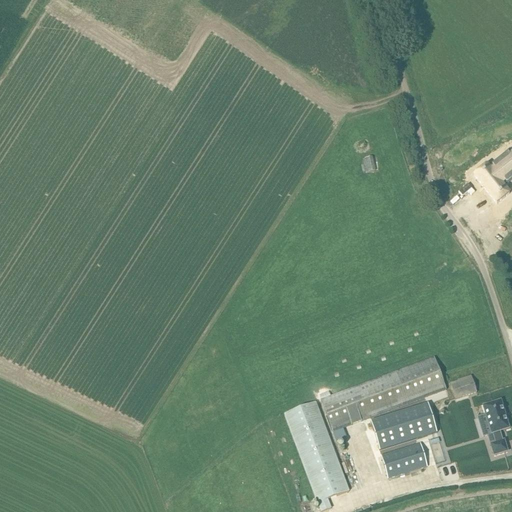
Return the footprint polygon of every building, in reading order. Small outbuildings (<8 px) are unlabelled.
[(487,166),(474,176),(497,205),(510,195),(504,188),(511,182),(511,154),(510,151),(488,168),(487,166)] [(364,173),(374,171),(372,158),(362,159),(364,173)] [(475,240),(504,220),(482,190),(474,196),(467,186),(464,188),(457,178),(439,191),(475,240)] [(433,358),(320,400),(332,433),(336,442),(346,439),(343,430),(447,391),(433,358)] [(467,392),(464,382),(455,385),(458,395),(467,392)] [(483,407),(483,408),(486,417),(491,434),(491,435),(492,435),(495,444),(490,445),(494,456),(500,454),(507,452),(504,441),(503,442),(500,432),(508,429),(508,430),(509,429),(501,402),(501,401),(500,402),(483,407)] [(327,500),(348,492),(315,403),(284,415),(320,511),(322,511),(331,509),(327,500)] [(428,406),(370,424),(379,453),(380,452),(437,434),(428,406)] [(420,445),(381,457),(388,480),(436,465),(458,457),(461,464),(469,461),(463,444),(432,455),(432,453),(424,456),(420,445)]
